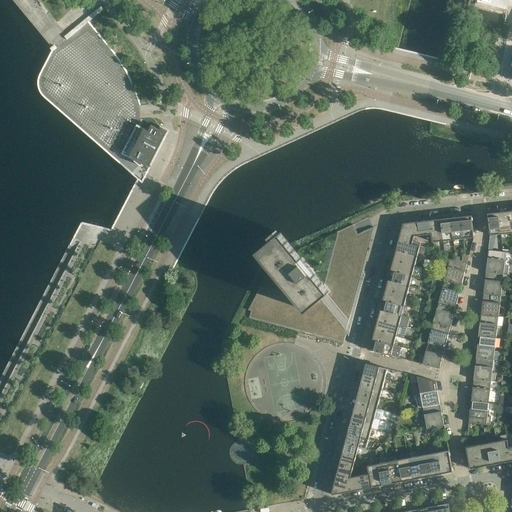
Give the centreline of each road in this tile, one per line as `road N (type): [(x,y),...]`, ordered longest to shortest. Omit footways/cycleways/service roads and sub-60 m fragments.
road 1 (residential): [(477,199),(391,217),(317,505)]
road 2 (secondary): [(27,480),(187,175)]
road 3 (residential): [(464,479),(446,375),(481,237),(477,199)]
road 4 (residential): [(317,505),(464,479)]
road 5 (tertiary): [(511,110),(381,76)]
